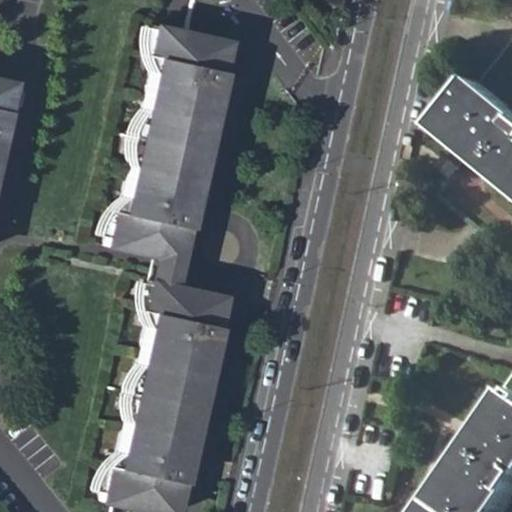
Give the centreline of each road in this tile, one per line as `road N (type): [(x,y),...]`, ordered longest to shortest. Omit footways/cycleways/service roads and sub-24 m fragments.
road 1 (tertiary): [(311,511),(423,0)]
road 2 (tertiary): [(342,127),(258,511)]
road 3 (residential): [(195,511),(240,306),(226,274)]
road 4 (residential): [(218,227),(210,205),(251,24)]
road 5 (residential): [(0,196),(28,56),(15,0)]
road 6 (residential): [(342,127),(251,24)]
road 7 (tertiary): [(370,0),(342,127)]
